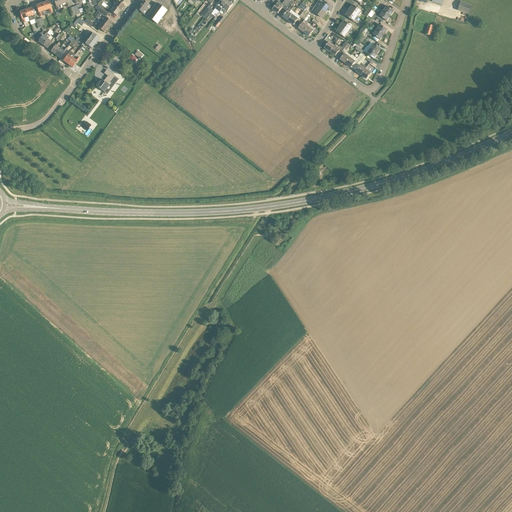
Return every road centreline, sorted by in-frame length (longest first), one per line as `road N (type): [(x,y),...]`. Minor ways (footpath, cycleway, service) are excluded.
road 1 (secondary): [(30,207),(174,213),(294,203),(427,170),(511,132)]
road 2 (track): [(277,244),(293,216),(298,180),(365,113),(374,100),(369,93)]
road 3 (track): [(388,87),(414,13),(443,12),(458,0)]
